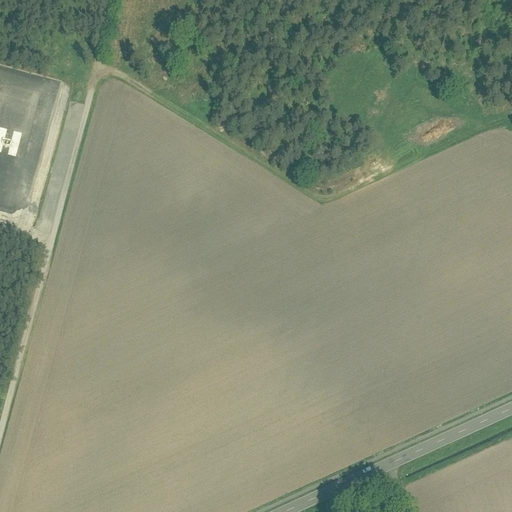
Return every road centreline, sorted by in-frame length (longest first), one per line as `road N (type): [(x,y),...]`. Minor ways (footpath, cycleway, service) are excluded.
road 1 (unclassified): [(81,92),(0,395)]
road 2 (tertiary): [(289,511),(511,410)]
